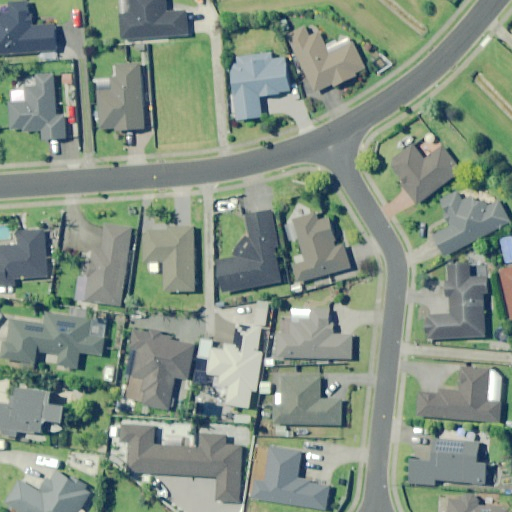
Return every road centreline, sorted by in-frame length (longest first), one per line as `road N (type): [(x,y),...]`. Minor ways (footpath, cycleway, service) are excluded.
road 1 (residential): [(325,133),(395,261),(375,492)]
road 2 (residential): [(325,133),(243,161),(0,183)]
road 3 (residential): [(492,0),(417,80),(325,133)]
